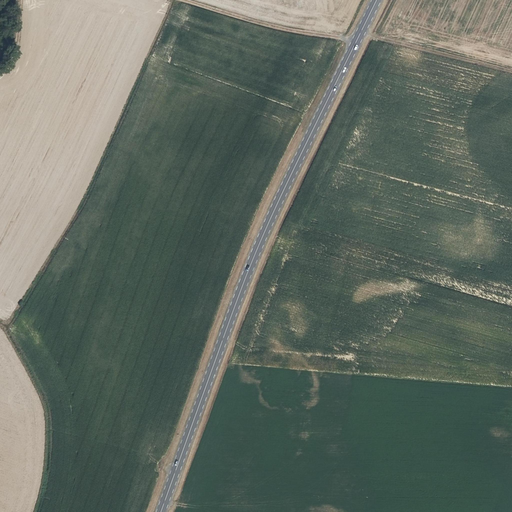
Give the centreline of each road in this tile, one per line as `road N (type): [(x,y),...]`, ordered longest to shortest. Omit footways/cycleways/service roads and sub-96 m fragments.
road 1 (primary): [(377,0),(250,268),(161,511)]
road 2 (track): [(184,0),(356,41)]
road 3 (track): [(511,69),(363,28)]
